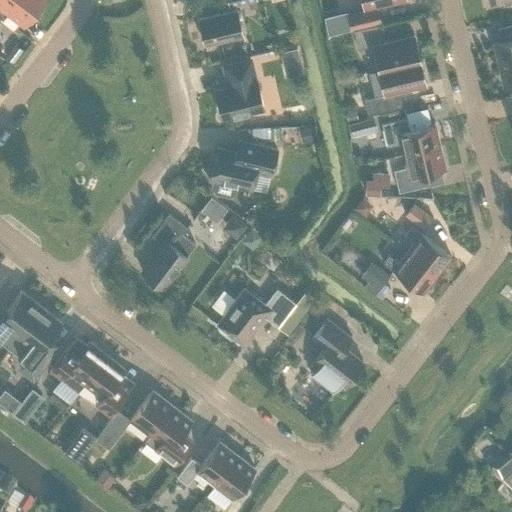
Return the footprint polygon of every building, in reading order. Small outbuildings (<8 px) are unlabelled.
[(3,0),(0,5),(0,8),(20,24),(38,0),(3,0)] [(361,0),(364,9),(345,13),(349,30),(380,22),(376,6),(402,0),(361,0)] [(198,19),(204,45),(242,36),(236,10),(198,19)] [(377,69),(377,70),(420,60),(414,35),(384,42),(380,24),(353,30),(357,49),(372,45),(378,69),(377,69)] [(511,82),(511,25),(511,26),(511,31),(511,38),(494,43),(504,85),(511,82)] [(297,48),(280,52),(282,61),(299,57),(297,48)] [(230,88),(215,91),(222,118),(263,109),(256,81),(255,82),(250,60),(223,66),(227,81),(229,81),(230,88)] [(399,91),(426,85),(420,60),(377,70),(377,71),(378,71),(384,95),(364,100),(367,114),(402,106),(399,91)] [(355,110),(346,113),(348,121),(357,119),(355,110)] [(401,143),(403,154),(440,146),(435,123),(409,129),(407,118),(381,124),(387,146),(401,143)] [(348,124),(350,138),(372,133),(370,120),(348,124)] [(314,125),(298,128),(302,144),(318,141),(314,125)] [(277,149),(236,140),(233,153),(218,149),(211,178),(213,179),(211,187),(215,193),(229,196),(235,193),(237,184),(267,191),(277,149)] [(421,175),(445,169),(440,146),(403,154),(406,167),(393,170),(399,192),(424,186),(421,175)] [(364,193),(378,194),(379,182),(365,181),(364,193)] [(362,197),(354,208),(365,216),(373,205),(362,197)] [(414,203),(405,215),(424,229),(433,218),(414,203)] [(247,223),(232,212),(221,227),(235,238),(247,223)] [(163,288),(187,256),(185,255),(194,244),(182,235),(187,228),(168,214),(151,236),(162,245),(142,272),(163,288)] [(405,233),(415,241),(406,252),(436,275),(451,256),(411,226),(405,233)] [(383,263),(422,293),(436,275),(406,252),(398,263),(388,255),(383,263)] [(378,267),(364,287),(375,295),(389,276),(378,267)] [(223,291),(211,306),(223,316),(216,324),(243,345),(265,317),(266,315),(279,324),(295,303),(276,288),(264,304),(244,288),(235,300),(223,291)] [(294,298),(306,306),(312,298),(301,289),(294,298)] [(0,301),(0,341),(9,349),(17,338),(41,306),(21,291),(8,308),(0,301)] [(17,338),(9,349),(19,357),(24,360),(17,369),(33,380),(58,346),(47,338),(61,321),(41,306),(17,338)] [(324,347),(313,361),(318,365),(310,375),(334,394),(342,384),(345,386),(363,362),(344,347),(352,338),(326,318),(312,337),(324,347)] [(68,347),(51,370),(61,378),(79,391),(84,385),(106,356),(89,342),(79,355),(68,347)] [(84,385),(79,391),(97,404),(108,413),(126,391),(114,382),(124,369),(106,356),(84,385)] [(32,389),(14,413),(24,421),(43,397),(32,389)] [(130,419),(149,434),(172,406),(152,391),(130,419)] [(17,401),(7,393),(0,401),(0,407),(8,413),(17,401)] [(149,434),(144,442),(174,465),(192,441),(182,433),(191,421),(172,406),(149,434)] [(115,413),(95,438),(108,448),(109,448),(128,423),(127,423),(115,413)] [(82,426),(63,452),(76,462),(96,437),(82,426)] [(197,471),(215,484),(237,455),(219,442),(201,465),(191,458),(177,476),(187,484),(197,471)] [(232,498),(254,469),(237,455),(215,484),(232,498)] [(95,478),(106,487),(113,478),(102,469),(95,478)] [(511,477),(502,487),(511,497),(511,477)] [(139,493),(132,503),(142,510),(149,500),(139,493)] [(24,498),(17,511),(18,511),(27,511),(33,503),(24,498)] [(235,500),(226,511),(244,511),(247,509),(235,500)]
